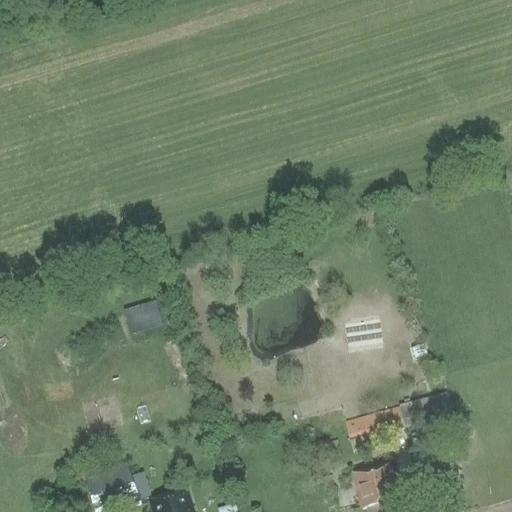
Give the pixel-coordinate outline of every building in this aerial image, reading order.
[(163,306),(131,314),(136,331),(167,323),(163,306)] [(427,357),(423,345),(412,349),(415,360),(427,357)] [(406,431),(453,418),(447,396),(428,401),(400,408),(347,422),(354,453),(386,445),(383,435),(405,429),(406,431)] [(300,418),(320,413),(317,402),(297,407),(300,418)] [(47,425),(34,427),(36,449),(49,448),(47,425)] [(194,511),(187,489),(150,500),(148,494),(137,497),(128,463),(89,474),(92,486),(98,511),(119,511),(151,503),(153,511),(194,511)] [(367,508),(368,511),(396,511),(394,502),(399,501),(390,465),(353,474),(362,510),(367,508)] [(430,500),(463,492),(457,465),(424,473),(430,500)]
